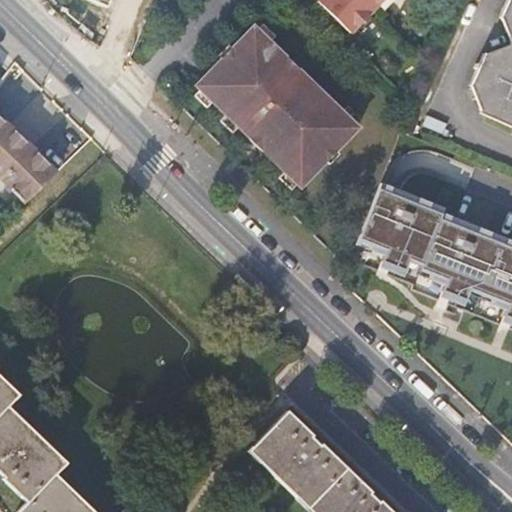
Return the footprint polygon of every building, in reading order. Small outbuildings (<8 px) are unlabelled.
[(82,0),(105,9),(108,0),(82,0)] [(355,32),(375,8),(366,0),(325,0),(322,5),(355,32)] [(381,0),(366,0),(375,8),(381,0)] [(511,0),(507,0),(500,17),(503,18),(511,36),(511,42),(511,43),(489,55),(486,54),(473,86),(476,87),(486,110),(484,112),(511,122),(511,0)] [(298,186),(355,127),(251,28),(195,88),(298,186)] [(0,82),(11,70),(0,59),(0,82)] [(0,176),(24,202),(56,172),(31,146),(20,136),(10,126),(0,118),(0,176)] [(511,240),(440,211),(441,207),(379,182),(356,238),(368,242),(366,247),(377,251),(375,254),(403,269),(409,255),(417,259),(415,264),(429,269),(426,276),(444,283),(441,290),(464,299),(467,292),(470,285),(491,294),(489,301),(506,308),(503,315),(511,318),(511,240)] [(354,242),(366,247),(368,242),(356,238),(354,242)] [(467,292),(489,301),(491,294),(470,285),(467,292)] [(94,511),(54,473),(65,461),(7,404),(18,393),(0,374),(0,471),(4,476),(3,479),(6,481),(28,501),(17,511),(94,511)] [(313,435),(311,433),(287,410),(249,450),(313,511),(392,511),(384,503),(381,500),(379,503),(370,493),(372,491),(369,489),(324,446),(322,444),(320,446),(312,438),(313,435)] [(317,428),(311,433),(313,435),(312,438),(320,446),(322,444),(324,446),(330,441),(317,428)] [(375,484),(369,489),(372,491),(370,493),(379,503),(381,500),(384,503),(389,498),(375,484)]
